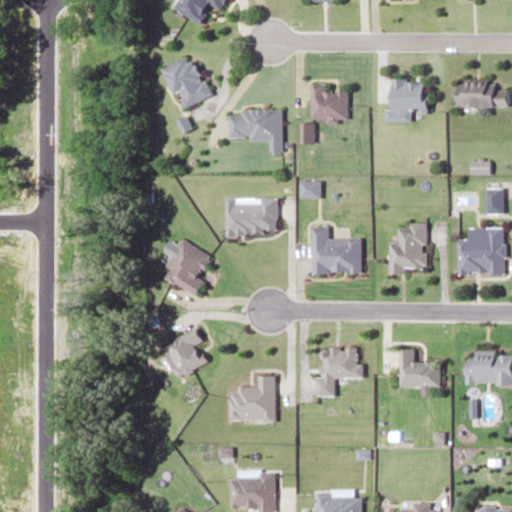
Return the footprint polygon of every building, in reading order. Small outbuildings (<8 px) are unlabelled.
[(177,0),(174,6),(199,22),(211,3),(219,8),(224,0),(177,0)] [(162,66),(181,107),(211,93),(191,52),(162,66)] [(425,110),(425,78),(389,78),(389,110),(425,110)] [(505,105),(505,95),(493,95),(493,79),(456,79),(456,105),(505,105)] [(347,119),(348,85),(311,84),(310,118),(347,119)] [(271,140),(271,151),(282,151),(282,107),(241,107),(241,112),(229,112),(229,136),(251,136),(251,140),(271,140)] [(277,196),(227,196),(226,232),(277,232),(277,196)] [(387,270),(425,270),(425,222),(395,222),(395,238),(387,238),(387,270)] [(360,236),(329,236),(329,225),(312,225),(312,272),(360,272),(360,236)] [(455,238),(455,272),(503,272),(502,226),(485,226),(485,237),(455,238)] [(214,255),(182,238),(163,275),(195,292),(214,255)] [(202,340),(197,327),(164,341),(177,374),(207,362),(199,342),(202,340)] [(334,376),(360,376),(361,346),(319,345),(318,394),(334,394),(334,376)] [(397,385),(437,385),(437,359),(413,359),(413,347),(397,347),(397,385)] [(463,382),(511,382),(511,351),(463,351),(463,382)] [(257,384),(230,384),(230,418),(275,418),(275,373),(257,373),(257,384)] [(276,508),(276,469),(232,469),(232,508),(276,508)] [(361,511),(361,495),(355,495),(355,488),(316,489),(315,511),(361,511)] [(412,511),(433,511),(434,500),(412,500),(412,511)]
